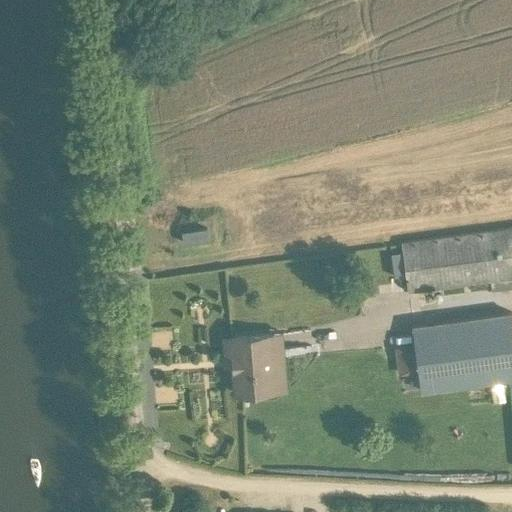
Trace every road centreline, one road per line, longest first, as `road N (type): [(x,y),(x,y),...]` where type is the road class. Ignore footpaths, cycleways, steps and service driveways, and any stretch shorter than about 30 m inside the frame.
road 1 (unclassified): [(104,0),(140,457)]
road 2 (unclassified): [(140,457),(225,476),(511,486)]
